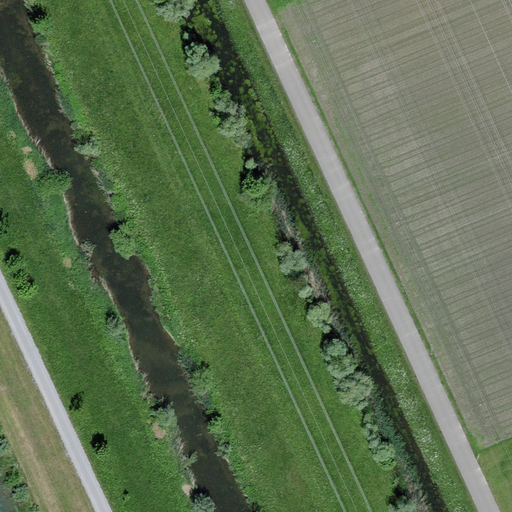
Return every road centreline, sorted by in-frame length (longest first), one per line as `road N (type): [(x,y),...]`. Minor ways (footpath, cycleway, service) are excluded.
road 1 (track): [(492,511),(256,0)]
road 2 (track): [(0,306),(94,511)]
